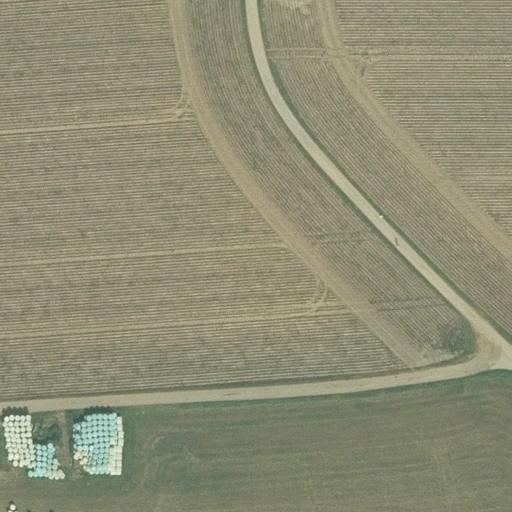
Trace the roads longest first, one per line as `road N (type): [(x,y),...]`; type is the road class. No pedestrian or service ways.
road 1 (track): [(511,368),(0,413)]
road 2 (track): [(511,352),(343,191),(278,111),(253,47),(258,0)]
